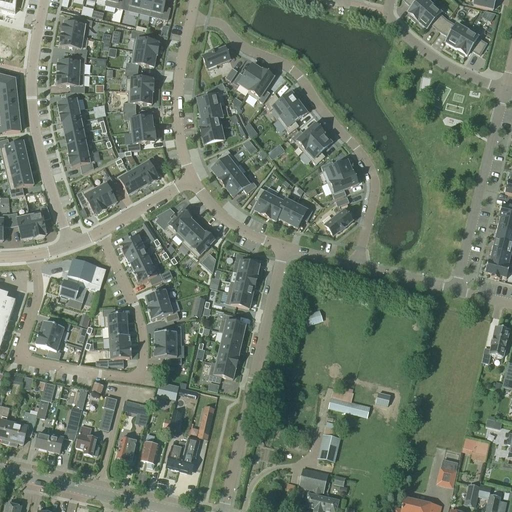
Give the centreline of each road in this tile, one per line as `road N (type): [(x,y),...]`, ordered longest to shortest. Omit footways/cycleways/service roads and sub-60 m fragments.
road 1 (residential): [(33,256),(38,289),(24,355),(133,377),(141,366),(140,327),(98,235)]
road 2 (residential): [(189,16),(221,26),(290,69),(363,158),(374,181),(357,267)]
road 3 (residential): [(224,511),(285,248)]
road 4 (residential): [(72,247),(30,110),(45,0)]
road 5 (residential): [(504,89),(456,290)]
road 6 (residential): [(189,16),(177,79),(190,183)]
road 7 (residential): [(504,89),(416,45),(389,20),(390,0)]
